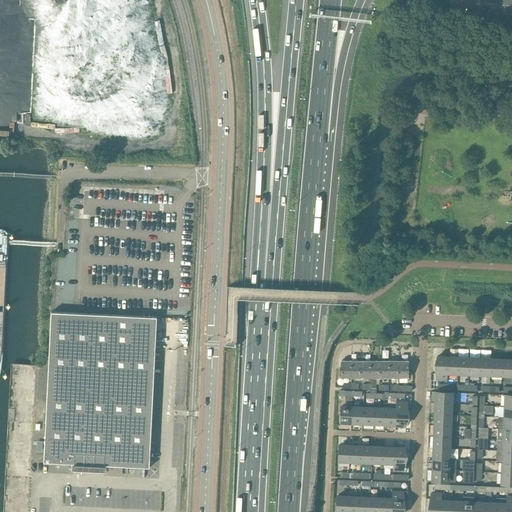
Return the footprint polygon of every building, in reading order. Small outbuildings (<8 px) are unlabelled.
[(419,105),(418,114),(428,115),(429,106),(419,105)] [(402,109),(400,127),(409,128),(411,110),(402,109)] [(157,317),(51,312),(44,463),(74,464),(73,470),(104,471),(104,466),(149,468),(157,317)] [(447,357),(437,356),(434,365),(435,365),(437,365),(436,379),(446,379),(446,373),(447,357)] [(446,373),(457,374),(458,357),(447,357),(446,373)] [(457,374),(468,374),(469,358),(464,357),(458,357),(457,374)] [(468,374),(479,375),(480,358),(474,358),(469,358),(468,374)] [(491,359),(480,358),(479,375),(491,375),(491,359)] [(491,375),(502,376),(502,359),(491,359),(491,375)] [(511,359),(508,360),(502,359),(502,376),(511,376),(511,379),(511,382),(511,359)] [(350,378),(350,361),(341,361),(341,378),(350,378)] [(359,361),(350,361),(350,378),(351,378),(351,383),(360,383),(359,361)] [(369,361),(359,361),(360,383),(360,378),(369,378),(369,361)] [(379,361),(369,361),(369,378),(370,378),(370,388),(370,390),(376,390),(376,388),(376,378),(379,378),(379,361)] [(379,378),(389,378),(389,361),(379,361),(379,378)] [(389,378),(398,378),(398,361),(389,361),(389,378)] [(398,361),(398,378),(408,378),(408,361),(398,361)] [(436,392),(435,403),(452,404),(452,392),(436,392)] [(385,424),(396,425),(397,402),(396,409),(386,408),(385,424)] [(396,425),(406,425),(408,417),(407,417),(406,417),(407,402),(397,402),(396,425)] [(435,403),(435,414),(451,415),(452,404),(435,403)] [(484,405),(480,405),(479,414),(489,414),(489,407),(484,407),(484,405)] [(340,422),(352,423),(352,407),(341,406),(340,422)] [(352,423),(363,423),(363,407),(352,407),(352,423)] [(363,423),(374,424),(375,408),(363,407),(363,423)] [(374,424),(385,424),(386,408),(375,408),(374,424)] [(435,414),(434,425),(451,426),(451,415),(435,414)] [(479,427),(487,427),(487,419),(484,419),(479,418),(479,427)] [(434,425),(434,436),(450,437),(451,426),(434,425)] [(487,427),(479,427),(478,436),(483,436),(483,428),(487,428),(487,427)] [(498,428),(497,439),(511,439),(511,428),(504,428),(498,428)] [(434,436),(433,447),(450,448),(450,437),(434,436)] [(511,439),(497,439),(497,450),(511,450),(511,439)] [(351,445),(339,445),(338,461),(350,461),(351,445)] [(350,461),(361,462),(362,446),(351,445),(350,461)] [(361,462),(372,462),(373,446),(362,446),(361,462)] [(372,462),(383,463),(384,447),(373,446),(372,462)] [(395,447),(384,447),(383,463),(394,463),(393,470),(394,470),(395,447)] [(395,447),(394,470),(403,470),(404,456),(406,456),(405,447),(395,447)] [(433,447),(433,459),(449,459),(450,448),(433,447)] [(511,450),(497,450),(496,461),(502,462),(511,462),(511,450)] [(433,459),(432,470),(456,471),(456,460),(449,459),(433,459)] [(468,469),(468,461),(460,460),(460,468),(468,469)] [(511,462),(502,462),(502,473),(511,473),(511,462)] [(432,470),(432,481),(448,482),(455,482),(456,471),(432,470)] [(511,484),(511,473),(502,473),(501,484),(511,484)] [(392,511),(393,492),(392,498),(382,498),(381,511),(392,511)] [(393,492),(392,511),(402,511),(404,507),(403,506),(402,506),(403,492),(393,492)] [(440,511),(441,494),(431,493),(431,508),(429,508),(429,507),(428,508),(429,511),(440,511)] [(441,494),(440,511),(451,511),(452,501),(441,500),(441,494)] [(347,511),(348,496),(337,496),(336,511),(347,511)] [(358,511),(359,497),(348,496),(347,511),(358,511)] [(369,511),(371,497),(359,497),(358,511),(369,511)] [(381,511),(382,498),(371,497),(369,511),(381,511)] [(496,503),(495,511),(506,511),(507,497),(507,503),(496,503)] [(451,511),(462,511),(463,501),(452,501),(451,511)] [(462,511),(473,511),(474,502),(463,501),(462,511)] [(484,511),(485,502),(474,502),(473,511),(484,511)] [(484,511),(495,511),(496,503),(485,502),(484,511)]
